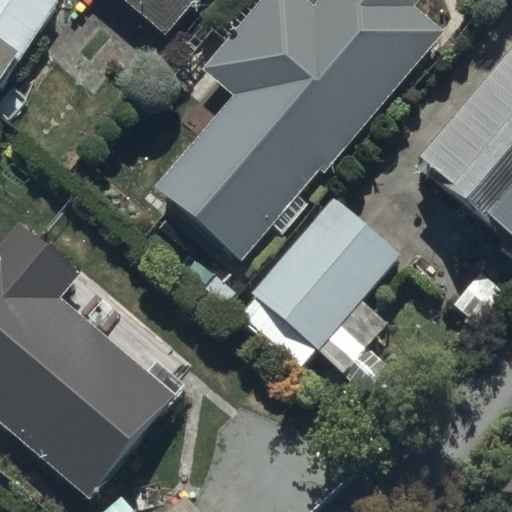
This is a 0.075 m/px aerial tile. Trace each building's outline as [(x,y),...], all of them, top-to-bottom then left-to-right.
[(20,71),(63,11),(51,2),(52,0),(0,0),(0,112),(2,114),(28,77),(20,71)] [(110,0),(173,53),(217,0),(110,0)] [(238,108),(158,201),(245,275),(273,242),(283,250),(311,217),(304,212),(446,47),(417,23),(433,4),(428,0),(336,0),(317,23),(289,0),(273,0),(205,80),(238,108)] [(511,70),(420,182),(511,258),(511,70)] [(338,213),(243,318),(305,375),(318,360),(345,384),(386,339),(363,318),(404,273),(338,213)] [(29,244),(0,278),(0,434),(85,511),(98,511),(194,406),(159,374),(151,383),(68,308),(84,291),(29,244)] [(191,511),(173,492),(155,508),(158,511),(128,511),(123,505),(115,511),(191,511)]
